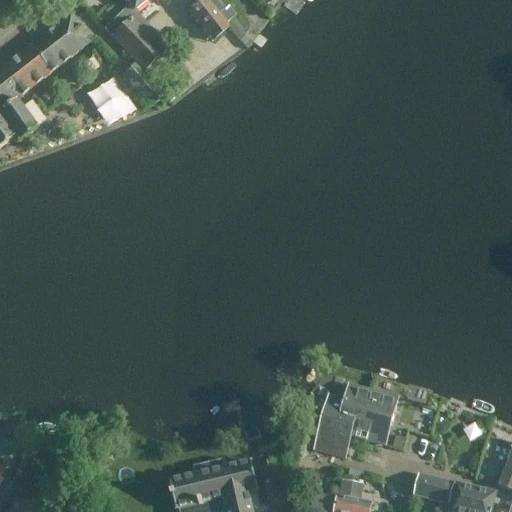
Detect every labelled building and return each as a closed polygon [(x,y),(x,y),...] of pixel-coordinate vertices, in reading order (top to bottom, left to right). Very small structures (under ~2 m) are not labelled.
[(122,0),(133,13),(134,12),(148,0),(122,0)] [(229,29),(205,0),(203,0),(188,13),(212,43),(229,29)] [(0,70),(0,123),(12,141),(16,146),(36,131),(15,103),(94,40),(70,16),(0,70)] [(141,32),(131,20),(111,39),(137,65),(145,73),(164,100),(171,95),(166,88),(181,76),(171,61),(157,72),(152,65),(169,48),(147,26),(141,32)] [(164,100),(145,73),(137,65),(122,78),(147,109),(164,100)] [(0,149),(12,141),(0,123),(0,149)] [(326,408),(314,452),(329,456),(331,448),(346,452),(350,438),(359,440),(373,393),(350,387),(346,401),(329,397),(326,408)] [(373,393),(359,440),(385,447),(398,400),(373,393)] [(395,447),(410,451),(413,439),(398,435),(395,447)] [(511,456),(500,488),(504,490),(511,492),(511,456)] [(0,463),(0,505),(12,484),(0,477),(0,475),(5,466),(0,463)] [(251,463),(169,482),(176,511),(177,511),(223,501),(225,511),(252,511),(248,495),(258,493),(251,463)] [(419,476),(414,497),(448,505),(449,503),(452,504),(450,511),(439,511),(436,511),(468,511),(474,489),(458,485),(457,486),(456,488),(453,487),(453,484),(419,476)] [(337,499),(334,511),(369,511),(371,506),(360,504),(363,487),(344,484),(341,483),(339,495),(338,499),(337,499)] [(490,511),(495,494),(474,489),(468,511),(490,511)] [(308,511),(333,511),(336,499),(329,498),(324,497),(321,510),(310,508),(308,511)] [(32,511),(15,503),(10,511),(32,511)]
